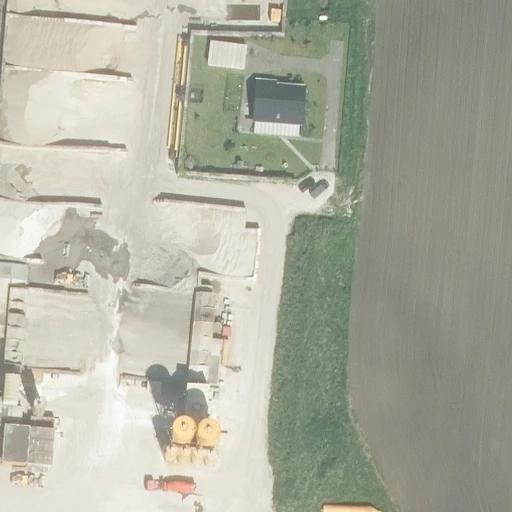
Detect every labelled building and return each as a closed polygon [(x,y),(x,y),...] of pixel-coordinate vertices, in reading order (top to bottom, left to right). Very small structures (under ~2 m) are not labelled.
[(245,48),(209,44),(206,67),(242,71),(245,48)] [(274,84),(256,83),(253,121),(300,125),(302,91),(274,89),(274,84)] [(0,283),(30,284),(30,263),(0,262),(0,283)] [(223,381),(223,356),(193,356),(193,381),(223,381)] [(0,407),(0,425),(4,426),(2,459),(2,462),(1,466),(51,469),(54,433),(23,431),(25,410),(14,409),(15,389),(17,372),(17,369),(17,366),(5,365),(3,388),(2,408),(0,407)] [(190,388),(189,432),(213,433),(214,389),(190,388)]
